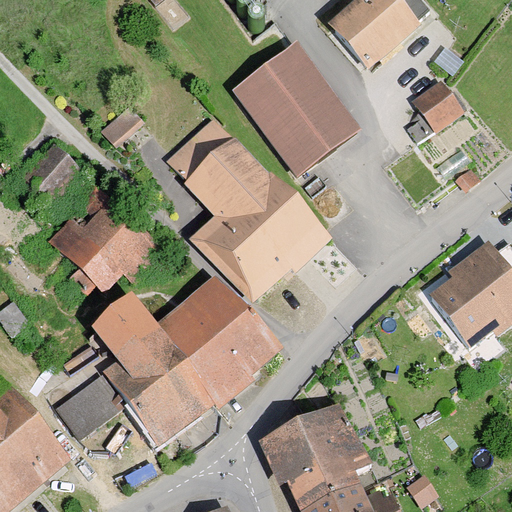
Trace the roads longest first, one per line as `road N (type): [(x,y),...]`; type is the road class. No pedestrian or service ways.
road 1 (track): [(308,362),(183,249),(0,57)]
road 2 (unclassified): [(223,455),(381,280),(511,174)]
